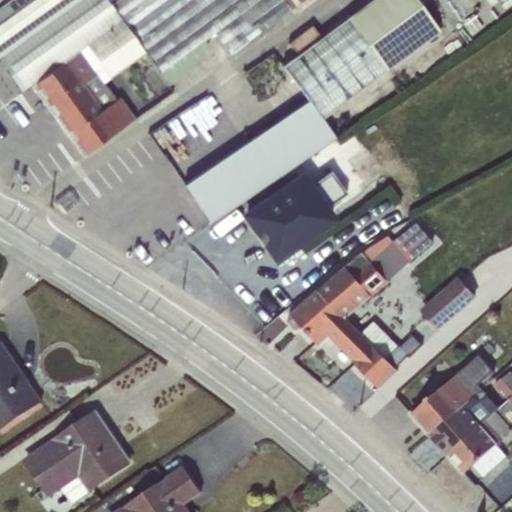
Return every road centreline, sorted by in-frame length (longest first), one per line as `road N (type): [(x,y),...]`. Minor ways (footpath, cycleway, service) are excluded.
road 1 (secondary): [(398,511),(247,382),(43,245)]
road 2 (track): [(18,229),(37,199),(326,0)]
